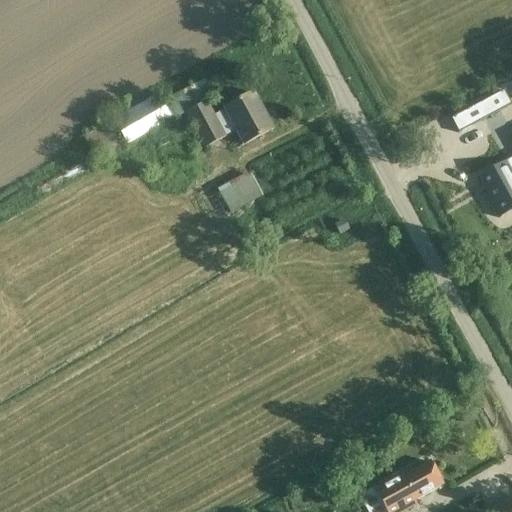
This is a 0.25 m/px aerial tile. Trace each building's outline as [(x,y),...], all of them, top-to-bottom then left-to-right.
[(82,138),(98,163),(127,145),(128,146),(150,133),(173,120),(180,135),(193,129),(203,150),(227,137),(208,103),(217,98),(207,79),(162,103),(157,95),(112,122),(82,138)] [(459,134),(511,105),(504,91),(451,120),(459,134)] [(253,93),(224,109),(244,146),(273,130),(253,93)] [(506,163),(478,179),(499,217),(511,210),(511,169),(511,170),(507,162),(506,163)] [(263,197),(250,172),(217,190),(230,214),(263,197)] [(334,225),(339,236),(349,231),(344,220),(334,225)] [(373,489),(385,511),(404,511),(416,505),(414,501),(443,486),(430,463),(412,473),(410,469),(373,489)] [(488,511),(511,511),(511,493),(487,510),(488,511)]
